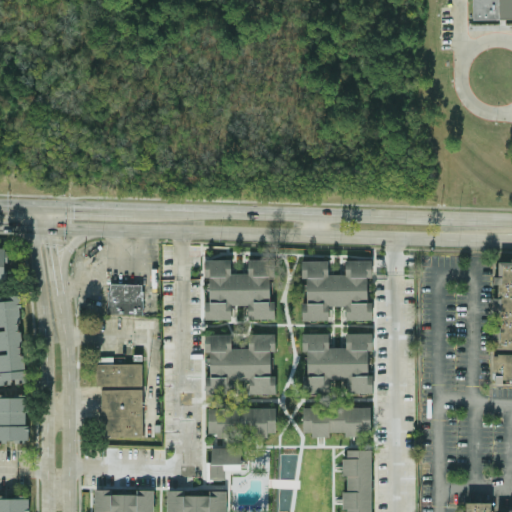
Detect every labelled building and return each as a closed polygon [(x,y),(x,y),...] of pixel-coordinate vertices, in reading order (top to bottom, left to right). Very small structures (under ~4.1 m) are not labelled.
[(511,0),(511,19),(508,19),(502,19),(474,19),(474,0),(511,0)] [(470,25),(470,31),(511,30),(511,25),(508,25),(508,19),(502,19),(502,25),(470,25)] [(205,261),(205,278),(210,278),(210,303),(205,303),(205,320),(232,320),(232,306),(249,305),(249,319),(275,319),(275,302),(270,302),(270,277),(275,277),(275,259),(248,259),(249,274),(232,274),(232,261),(205,261)] [(373,261),(346,261),(346,275),(329,275),(329,262),(302,262),(302,279),(307,279),(307,304),(303,304),(303,320),(330,320),(330,306),(346,306),(346,320),(373,320),(373,303),(368,303),(368,278),(373,278),(373,261)] [(511,261),(498,261),(496,351),(511,351),(511,355),(494,355),(493,384),(511,385),(511,382),(511,381),(511,261)] [(108,315),(143,316),(144,285),(109,284),(108,315)] [(21,296),(0,296),(0,386),(13,385),(25,385),(21,296)] [(205,335),(205,353),(210,353),(211,377),(205,378),(206,395),(233,395),(233,381),(249,380),(250,394),(276,394),(276,377),(271,377),(271,352),(276,352),(275,334),(249,335),(249,349),(232,349),(232,335),(205,335)] [(303,394),(330,394),(330,380),(347,380),(347,393),(374,393),(374,375),(369,375),(369,351),(373,351),(373,334),(346,334),(346,348),(329,348),(329,334),(303,334),(303,352),(308,352),(308,377),(304,377),(303,394)] [(97,364),(96,386),(142,387),(143,365),(97,364)] [(144,437),(143,390),(103,391),(103,438),(144,437)] [(26,398),(0,398),(0,441),(27,441),(26,398)] [(371,408),(303,409),(304,433),(312,433),(312,437),(330,437),(330,433),(345,432),(345,437),(371,437),(371,408)] [(209,409),(209,434),(217,434),(217,438),(268,437),(268,433),(276,433),(276,409),(209,409)] [(211,449),(212,481),(226,480),(226,472),(242,471),(241,448),(211,449)] [(371,511),(372,451),(347,450),(347,459),(343,459),(343,477),(348,477),(348,492),(343,492),(343,510),(347,510),(347,511),(371,511)] [(154,511),(154,490),(95,490),(95,511),(154,511)] [(227,511),(227,491),(210,491),(210,496),(185,496),(185,491),(168,491),(167,511),(227,511)] [(0,499),(0,511),(28,511),(28,499),(0,499)] [(491,511),(491,503),(464,503),(464,511),(491,511)]
